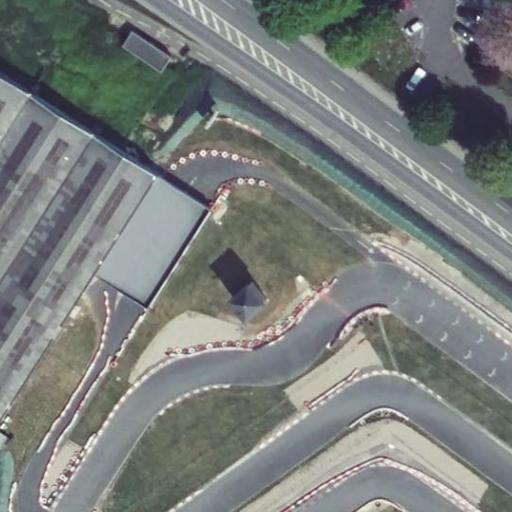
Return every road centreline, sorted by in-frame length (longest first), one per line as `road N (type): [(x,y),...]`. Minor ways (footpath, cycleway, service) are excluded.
road 1 (tertiary): [(152,0),(511,253)]
road 2 (tertiary): [(511,216),(221,0)]
